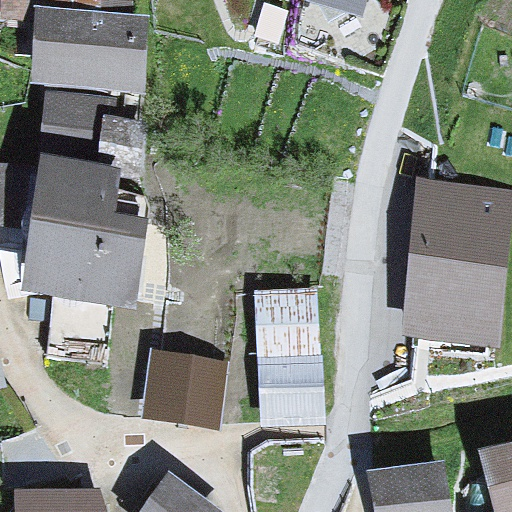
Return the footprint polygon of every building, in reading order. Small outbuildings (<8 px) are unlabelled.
[(374,0),(280,0),(368,23),(374,0)] [(145,35),(48,31),(45,94),(143,99),(145,35)] [(45,173),(0,167),(0,229),(32,233),(25,304),(138,316),(147,231),(110,227),(115,178),(93,176),(100,115),(51,109),(45,173)] [(108,162),(141,160),(138,111),(104,113),(108,162)] [(511,201),(434,190),(414,334),(492,345),(511,206),(511,201)] [(315,303),(266,304),(270,412),(318,410),(315,303)] [(228,360),(153,356),(149,424),(224,428),(228,360)] [(511,511),(511,461),(490,466),(499,511),(511,511)] [(439,511),(434,476),(374,487),(378,511),(439,511)] [(198,511),(171,494),(158,511),(198,511)]
